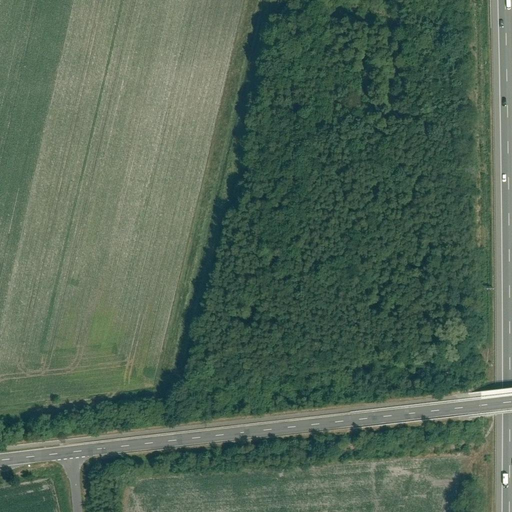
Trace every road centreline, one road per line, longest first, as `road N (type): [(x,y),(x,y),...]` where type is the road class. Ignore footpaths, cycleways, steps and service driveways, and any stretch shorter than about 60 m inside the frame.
road 1 (motorway): [(500,0),(500,511)]
road 2 (tertiary): [(469,407),(73,453)]
